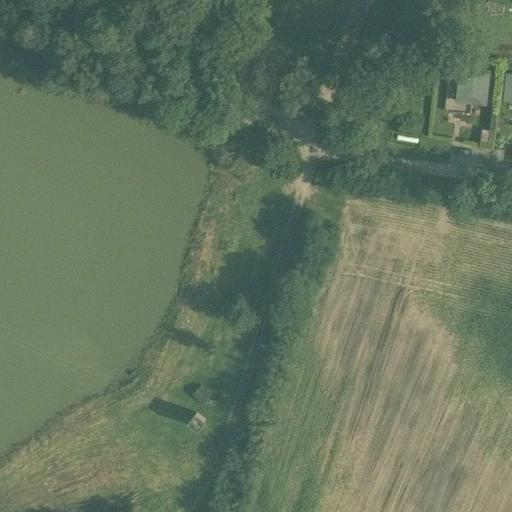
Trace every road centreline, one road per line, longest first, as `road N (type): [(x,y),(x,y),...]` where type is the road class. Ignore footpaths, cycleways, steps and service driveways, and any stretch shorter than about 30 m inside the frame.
road 1 (track): [(187,511),(205,499),(218,472),(314,141),(511,184)]
road 2 (track): [(47,0),(133,50),(292,122),(314,141),(360,0)]
